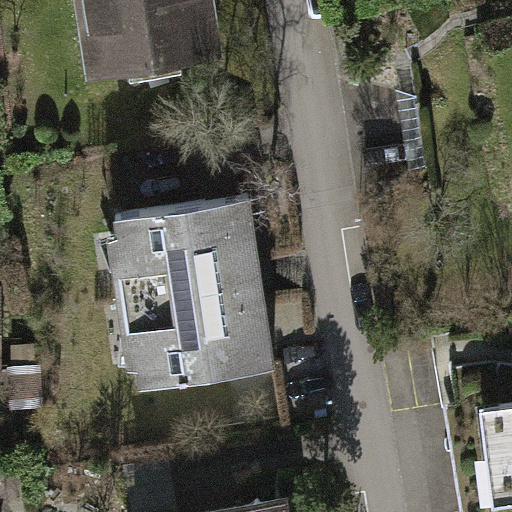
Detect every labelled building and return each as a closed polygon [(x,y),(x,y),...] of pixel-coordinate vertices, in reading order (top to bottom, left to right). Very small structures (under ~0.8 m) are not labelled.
[(220,0),(75,0),(86,90),(231,61),(220,0)] [(266,212),(117,226),(134,396),(283,381),(266,212)] [(0,392),(20,392),(16,298),(0,299),(0,392)] [(511,407),(492,409),(503,508),(511,507),(511,407)] [(310,511),(308,499),(235,511),(310,511)]
